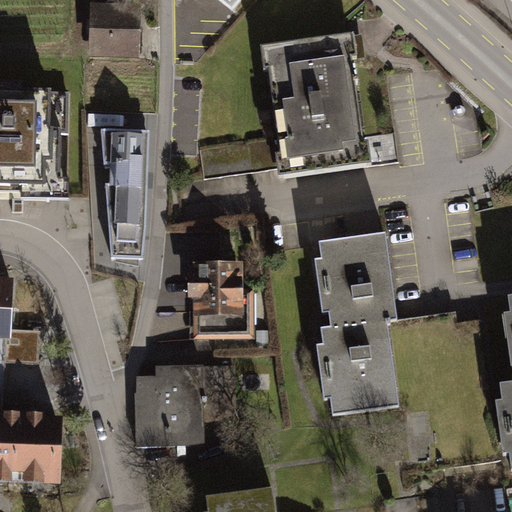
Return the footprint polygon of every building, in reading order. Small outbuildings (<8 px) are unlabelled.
[(224,0),(235,8),(241,0),(224,0)] [(88,6),(88,53),(138,53),(139,7),(88,6)] [(347,37),(251,51),(268,174),(364,161),(347,37)] [(56,84),(0,83),(0,196),(55,197),(56,84)] [(240,154),(204,157),(206,177),(241,175),(240,154)] [(129,267),(127,189),(131,189),(130,161),(106,162),(107,189),(102,189),(104,268),(129,267)] [(312,248),(323,325),(382,317),(392,316),(382,239),(312,248)] [(188,263),(191,341),(249,339),(247,292),(238,292),(237,262),(188,263)] [(507,379),(511,378),(511,295),(496,298),(507,379)] [(382,317),(323,325),(314,326),(326,413),(394,404),(382,317)] [(9,344),(0,344),(0,397),(9,398),(9,344)] [(131,381),(133,449),(201,447),(199,368),(153,369),(153,380),(131,381)] [(511,378),(507,379),(489,382),(501,472),(511,470),(511,378)] [(0,483),(50,484),(51,416),(0,415),(0,483)] [(206,500),(207,511),(273,511),(271,492),(206,500)]
